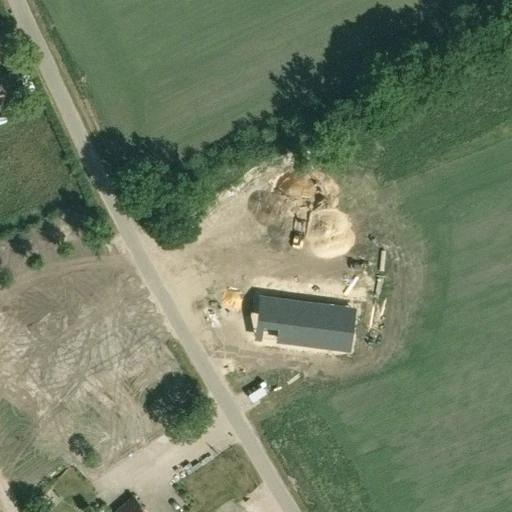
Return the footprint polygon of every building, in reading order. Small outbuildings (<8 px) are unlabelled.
[(17,68),(0,74),(0,104),(22,97),(19,91),(24,89),(17,68)] [(274,190),(280,209),(293,205),(287,187),(274,190)] [(101,239),(0,298),(0,299),(45,376),(65,364),(102,427),(96,431),(111,456),(121,450),(126,458),(177,428),(119,329),(145,314),(101,239)] [(282,342),(343,350),(348,311),(266,300),(264,315),(264,317),(263,318),(283,321),(284,321),(282,342)] [(73,434),(35,399),(46,388),(19,363),(10,373),(3,367),(0,370),(0,421),(58,475),(92,437),(81,426),(73,434)] [(148,511),(135,496),(116,511),(148,511)]
